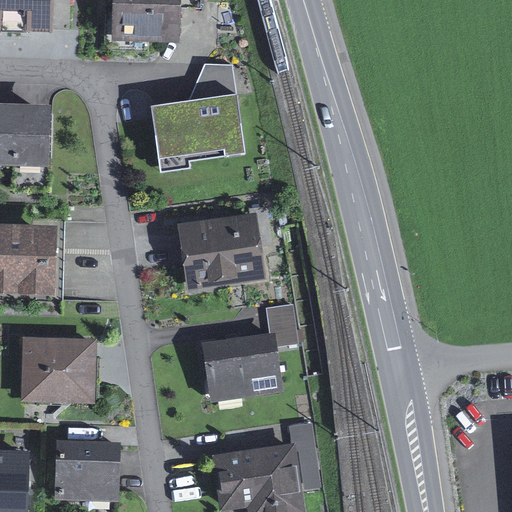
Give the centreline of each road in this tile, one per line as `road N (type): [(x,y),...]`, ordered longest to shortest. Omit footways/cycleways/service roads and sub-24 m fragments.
road 1 (secondary): [(303,0),(373,254),(425,511)]
road 2 (residential): [(0,68),(67,69),(91,88),(151,511)]
